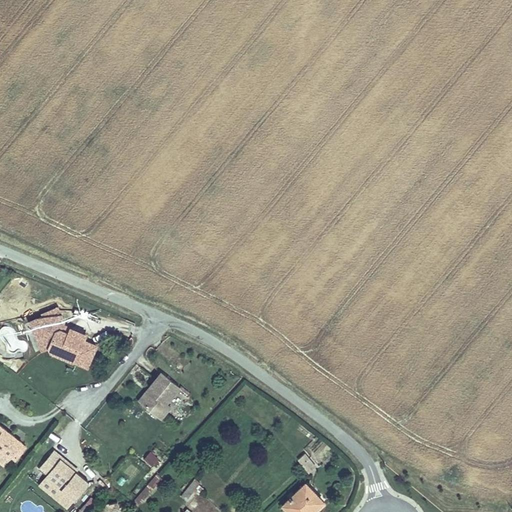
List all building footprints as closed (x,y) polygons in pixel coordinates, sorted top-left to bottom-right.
[(43,313),(43,315),(47,321),(63,316),(58,305),(43,313)] [(47,321),(43,315),(29,322),(40,347),(48,346),(50,350),(86,365),(95,345),(86,341),(88,336),(72,329),(70,333),(62,330),(63,326),(66,322),(63,316),(47,321)] [(166,400),(178,385),(159,370),(136,398),(160,416),(170,404),(166,400)] [(22,445),(22,442),(0,423),(0,449),(10,457),(12,455),(16,459),(26,447),(22,445)] [(88,456),(94,451),(86,440),(80,445),(88,456)] [(76,498),(90,480),(63,458),(64,457),(56,450),(46,462),(53,468),(47,475),(48,476),(42,484),(58,497),(64,489),(76,498)] [(152,467),(159,459),(150,450),(143,458),(152,467)] [(316,465),(309,457),(302,462),(309,470),(316,465)] [(140,503),(163,478),(157,474),(135,499),(140,503)] [(199,485),(202,481),(197,477),(182,495),(187,499),(195,490),(200,493),(203,488),(199,485)] [(284,504),(292,511),(304,511),(312,506),(316,507),(324,499),(307,482),(284,504)] [(76,498),(64,489),(58,497),(69,506),(76,498)] [(107,511),(109,510),(116,509),(114,502),(104,503),(96,511),(107,511)]
